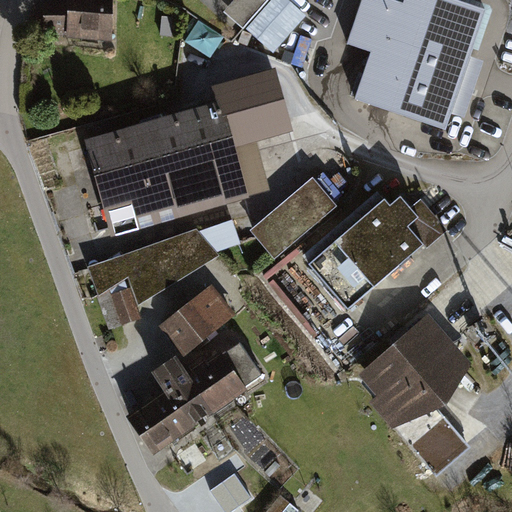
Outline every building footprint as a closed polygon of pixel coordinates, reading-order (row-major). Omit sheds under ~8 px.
[(69,0),(70,4),(45,4),(45,31),(67,30),(68,43),(114,42),(113,0),(69,0)] [(235,0),(224,13),(244,31),(271,0),(235,0)] [(286,0),(276,0),(248,32),(273,55),(306,18),(286,0)] [(402,0),(401,5),(382,0),(366,0),(350,46),(374,56),(358,105),(447,135),(488,13),(449,0),(402,0)] [(284,78),(75,139),(105,242),(274,197),(258,139),(296,128),(284,78)] [(274,261),(347,201),(323,171),(250,232),(274,261)] [(385,199),(308,265),(348,311),(425,246),(410,228),(420,219),(402,198),(392,207),(385,199)] [(234,227),(91,274),(102,302),(132,286),(144,313),(222,265),(245,255),(234,227)] [(241,315),(218,287),(160,327),(183,357),(241,315)] [(133,296),(101,307),(111,333),(142,321),(133,296)] [(427,315),(355,376),(374,397),(369,402),(389,431),(441,407),(469,364),(427,315)] [(184,370),(215,415),(248,392),(246,388),(263,377),(240,344),(223,356),(220,352),(207,361),(203,357),(184,370)] [(215,415),(184,370),(175,357),(148,376),(161,394),(189,433),(215,415)] [(189,433),(161,394),(127,418),(154,457),(189,433)] [(269,511),(298,511),(286,497),(269,511)]
